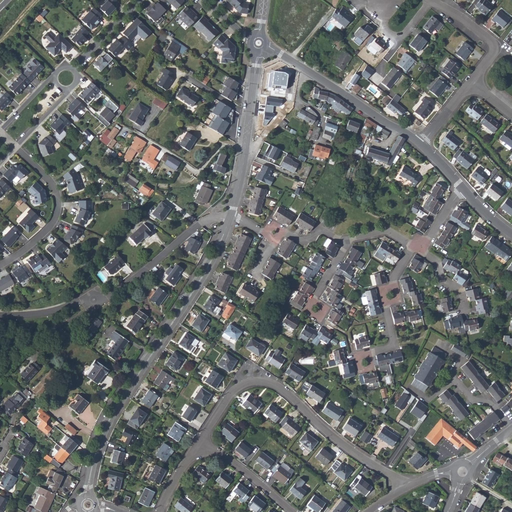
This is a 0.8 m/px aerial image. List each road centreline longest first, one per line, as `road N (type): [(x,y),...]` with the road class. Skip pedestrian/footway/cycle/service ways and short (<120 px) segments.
road 1 (tertiary): [(88,494),(111,416),(198,284),(230,217)]
road 2 (residential): [(198,444),(239,386),(271,383),(404,488)]
road 3 (residential): [(0,316),(46,314),(106,295),(206,219),(230,217)]
road 4 (residential): [(0,266),(51,226),(58,206),(52,182),(16,147)]
road 5 (residential): [(302,66),(420,143)]
road 6 (residential): [(414,247),(394,276),(386,308),(392,344),(363,363)]
